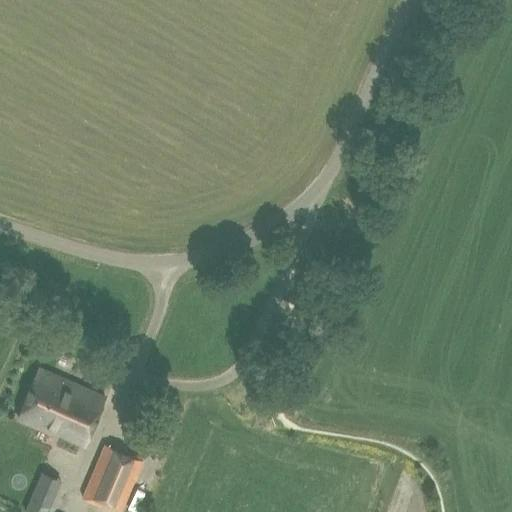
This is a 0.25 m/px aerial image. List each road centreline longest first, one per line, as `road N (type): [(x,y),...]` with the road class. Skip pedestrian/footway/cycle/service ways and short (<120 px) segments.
road 1 (unclassified): [(0,224),(104,256),(161,262),(229,248),(274,225),(322,187),(407,0)]
road 2 (track): [(322,187),(246,358),(218,385)]
